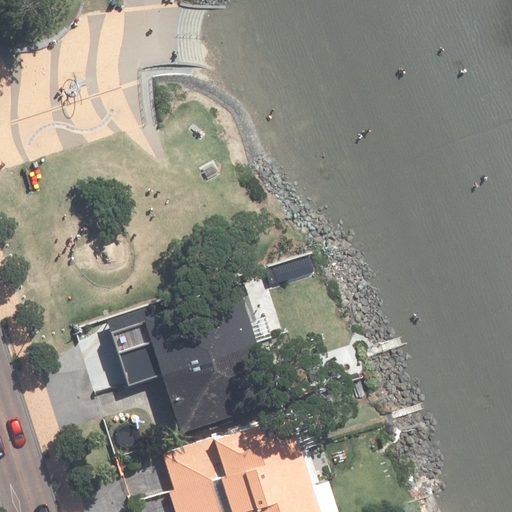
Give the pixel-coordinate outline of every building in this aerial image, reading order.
[(157,370),(252,341),(234,284),(139,314),(157,370)] [(252,341),(157,370),(176,428),(270,398),(252,341)] [(172,488),(297,448),(285,412),(161,451),(172,488)] [(179,511),(220,511),(309,485),(297,448),(172,488),(179,511)] [(317,511),(309,485),(220,511),(317,511)]
